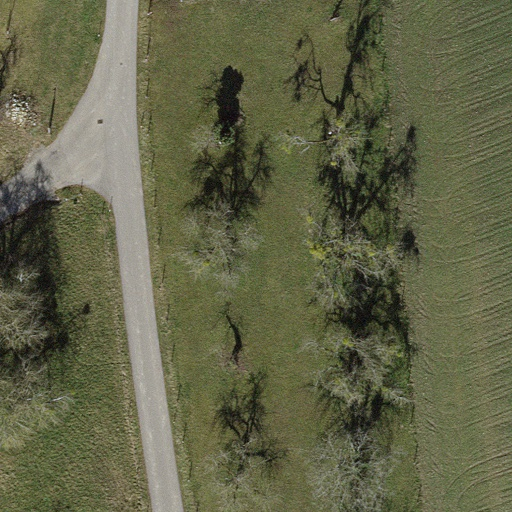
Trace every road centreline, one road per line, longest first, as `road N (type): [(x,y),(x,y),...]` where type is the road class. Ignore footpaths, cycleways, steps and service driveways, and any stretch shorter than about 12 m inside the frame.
road 1 (track): [(122,135),(171,511)]
road 2 (track): [(122,135),(0,207)]
road 3 (track): [(125,0),(122,135)]
